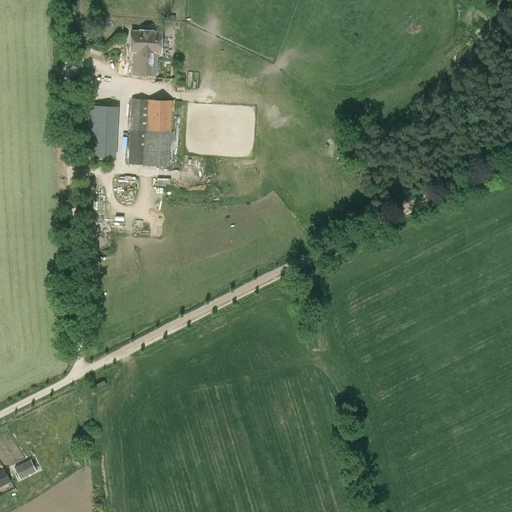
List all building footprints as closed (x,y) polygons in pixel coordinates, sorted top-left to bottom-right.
[(139,32),(131,31),(130,52),(138,53),(138,63),(133,62),(133,75),(156,77),(157,60),(155,60),(155,54),(160,54),(161,33),(153,33),(153,31),(140,31),(139,32)] [(128,164),(144,165),(144,166),(168,167),(172,101),(132,99),(128,164)] [(117,108),(89,106),(86,156),(114,158),(117,108)] [(96,385),(98,389),(106,385),(104,381),(96,385)] [(31,460),(14,468),(19,479),(36,471),(31,460)]
